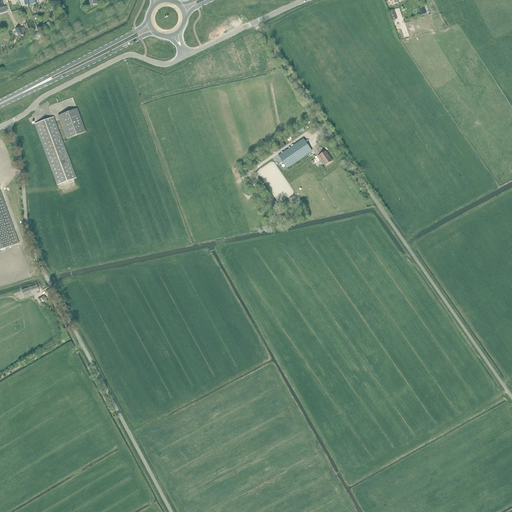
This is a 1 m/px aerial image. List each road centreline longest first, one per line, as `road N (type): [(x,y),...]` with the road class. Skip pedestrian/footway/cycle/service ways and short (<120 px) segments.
road 1 (unclassified): [(511,398),(254,22)]
road 2 (unclassified): [(171,511),(34,253),(7,124)]
road 3 (unclassified): [(7,124),(46,94),(126,55),(160,64),(185,55)]
road 4 (primary): [(30,88),(154,32)]
road 5 (primary): [(148,22),(30,88)]
